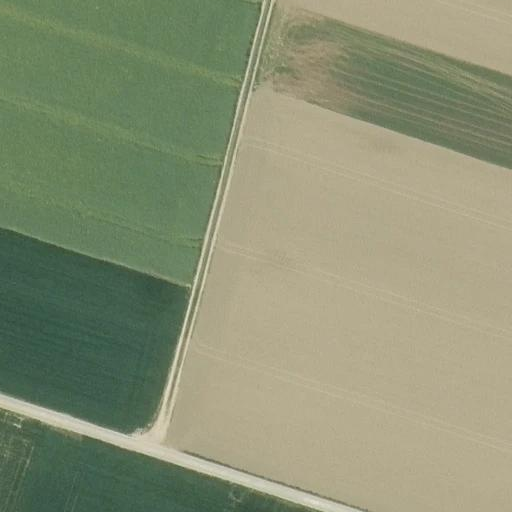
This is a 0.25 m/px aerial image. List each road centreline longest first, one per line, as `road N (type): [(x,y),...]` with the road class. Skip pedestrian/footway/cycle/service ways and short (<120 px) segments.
road 1 (track): [(268,0),(155,452)]
road 2 (track): [(0,402),(337,511)]
